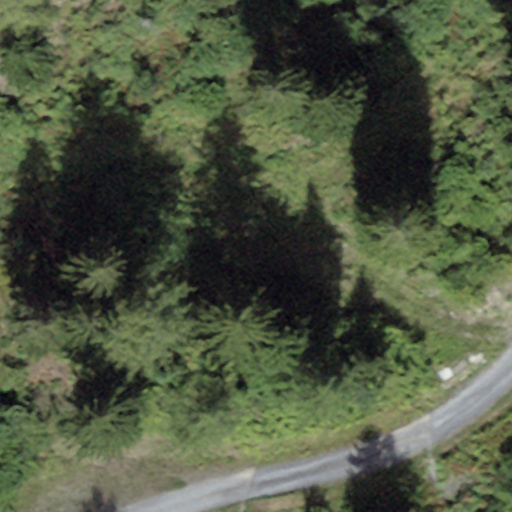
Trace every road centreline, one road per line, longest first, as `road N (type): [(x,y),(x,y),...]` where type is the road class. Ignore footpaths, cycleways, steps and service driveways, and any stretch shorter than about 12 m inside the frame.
road 1 (track): [(511,337),(437,335),(295,235),(200,147),(0,158)]
road 2 (track): [(195,511),(467,419),(511,371)]
